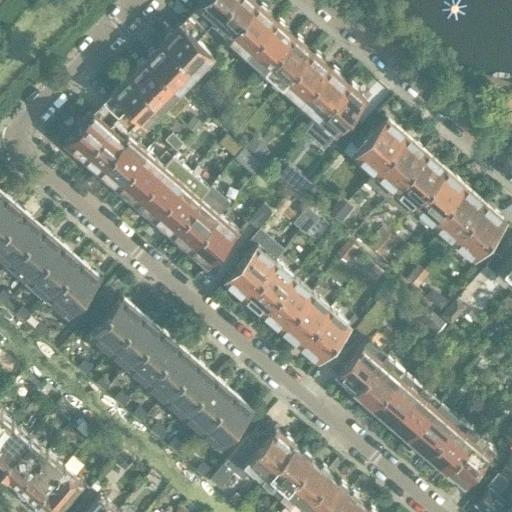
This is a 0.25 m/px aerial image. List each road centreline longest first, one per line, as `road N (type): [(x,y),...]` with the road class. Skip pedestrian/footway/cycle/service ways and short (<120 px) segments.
road 1 (residential): [(438,511),(23,155),(19,131),(142,0)]
road 2 (residential): [(511,164),(323,0)]
